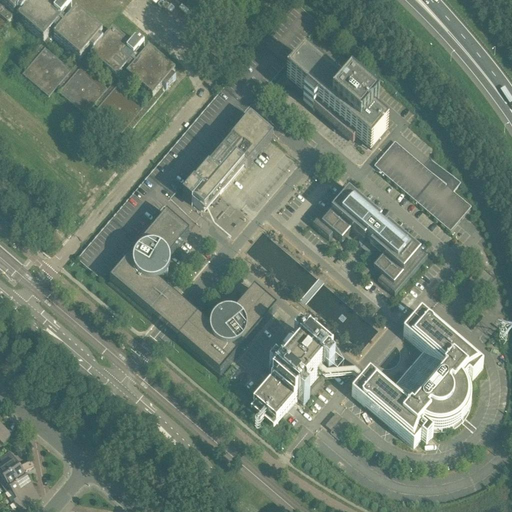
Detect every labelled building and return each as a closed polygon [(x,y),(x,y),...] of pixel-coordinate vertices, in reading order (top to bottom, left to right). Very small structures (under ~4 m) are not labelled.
[(0,0),(0,34),(17,15),(20,18),(17,22),(43,44),(22,69),(26,73),(22,77),(48,99),(58,88),(62,91),(58,95),(85,118),(94,106),(98,109),(95,113),(121,136),(124,132),(128,135),(166,92),(175,81),(171,77),(175,73),(148,51),(139,62),(135,59),(139,55),(138,54),(144,47),(137,41),(131,48),(112,32),(103,44),(99,40),(102,36),(76,14),(66,25),(63,22),(66,18),(65,17),(72,10),(65,4),(58,11),(45,0),(0,0)] [(313,112),(323,120),(343,137),(353,145),(357,139),(372,151),(373,150),(384,137),(386,135),(372,123),(378,115),(350,92),(344,99),(302,63),(301,65),(290,78),(288,80),(318,106),(313,112)] [(182,199),(192,207),(193,205),(201,212),(206,206),(211,201),(213,203),(220,195),(244,167),(247,170),(271,142),(273,139),(250,119),(182,199)] [(374,169),(453,231),(471,207),(452,192),(456,187),(455,187),(458,183),(435,165),(432,170),(443,179),(442,180),(394,143),(374,169)] [(427,259),(381,220),(345,189),(312,227),(329,242),(333,237),(342,244),(351,233),(361,242),(361,243),(361,244),(361,245),(362,247),(362,248),(363,249),(364,249),(365,250),(366,251),(367,251),(368,252),(369,252),(370,252),(371,252),(372,251),(383,260),(373,271),(382,278),(377,284),(394,298),(427,259)] [(153,321),(158,325),(164,330),(176,341),(175,342),(220,381),(223,377),(222,375),(231,365),(235,360),(276,311),(254,292),(233,316),(230,316),(229,316),(227,316),(225,316),(223,316),(222,317),(220,317),(219,318),(217,319),(217,320),(215,321),(214,322),(213,324),(212,325),(211,327),(210,328),(210,330),(200,321),(201,320),(197,316),(196,318),(184,308),(172,298),(174,296),(170,293),(168,295),(158,286),(160,285),(161,284),(163,283),(164,282),(165,281),(166,280),(167,278),(168,276),(169,275),(169,273),(170,271),(170,270),(170,268),(170,267),(170,265),(169,263),(169,262),(168,261),(189,236),(166,217),(111,281),(110,280),(107,284),(151,322),(153,321)] [(404,338),(423,354),(427,357),(413,373),(410,377),(407,380),(393,396),(370,377),(369,376),(353,395),(351,397),(399,438),(400,439),(413,450),(424,437),(421,434),(422,433),(425,436),(421,441),(425,445),(432,437),(424,431),(424,430),(426,430),(428,431),(430,432),(432,432),(434,433),(436,433),(439,433),(441,433),(443,433),(445,433),(448,432),(450,431),(452,431),(454,430),(456,428),(458,427),(459,426),(461,424),(464,420),(465,420),(466,418),(467,416),(468,414),(469,412),(470,410),(470,407),(471,405),(471,403),(471,401),(471,398),(470,396),(470,394),(469,392),(468,390),(468,388),(467,386),(465,384),(464,383),(468,378),(472,381),(483,369),(465,354),(421,316),(419,318),(418,317),(404,334),(405,334),(403,337),(404,338)] [(319,352),(308,343),(305,346),(300,341),(299,341),(293,348),(275,370),(268,377),(269,377),(274,382),(273,384),(272,385),(271,385),(266,392),(259,399),(258,401),(251,410),(262,419),(264,421),(273,429),(280,421),(281,421),(282,419),(288,412),(294,405),(295,404),(296,403),(297,402),(303,406),(303,407),(309,399),(328,378),(334,371),(334,370),(328,365),(331,362),(325,357),(326,356),(327,355),(324,352),(321,350),(320,351),(319,352)] [(325,428),(331,433),(342,420),(336,415),(325,428)] [(330,434),(339,442),(345,434),(352,427),(343,419),(330,434)] [(0,443),(3,446),(11,436),(0,427),(0,443)] [(0,482),(20,469),(10,454),(0,460),(0,462),(2,466),(0,467),(0,482)] [(0,483),(7,493),(10,491),(27,480),(23,475),(34,468),(30,463),(20,469),(0,482),(0,483)] [(10,491),(16,501),(13,503),(19,511),(22,511),(40,500),(27,480),(10,491)]
